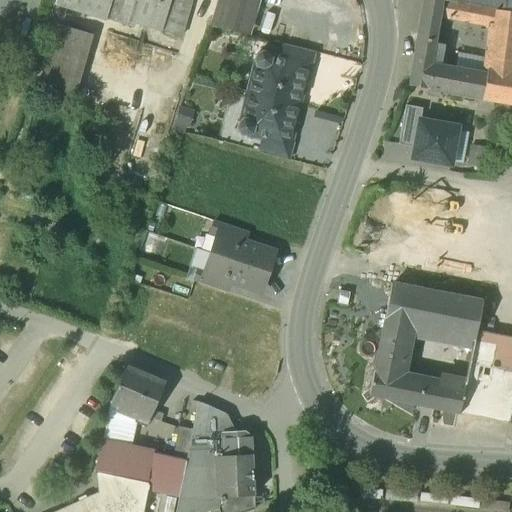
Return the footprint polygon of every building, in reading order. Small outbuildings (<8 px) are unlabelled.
[(55,0),(53,9),(139,32),(140,28),(161,34),(162,31),(182,37),(191,0),(55,0)] [(254,0),(218,0),(210,26),(244,34),(254,0)] [(447,0),(422,0),(419,23),(436,26),(438,16),(493,27),(495,9),(448,0),(447,0)] [(511,0),(503,0),(502,10),(502,12),(511,12),(511,0)] [(511,12),(502,12),(502,10),(495,9),(493,27),(488,71),(493,72),(488,100),(511,104),(511,12)] [(436,26),(419,23),(416,38),(434,41),(437,27),(436,26)] [(92,36),(57,26),(36,98),(70,109),(92,36)] [(487,74),(431,64),(434,41),(416,38),(408,86),(483,99),(487,74)] [(314,52),(285,45),(281,59),(307,66),(306,67),(310,68),(314,52)] [(281,59),(271,57),(267,53),(261,51),(255,55),(253,61),(255,66),(248,92),(297,105),(306,67),(307,66),(281,59)] [(297,105),(248,92),(242,119),(238,122),(236,129),(239,135),(246,136),(251,135),(263,138),(287,144),(288,142),(297,105)] [(171,125),(185,130),(191,110),(177,105),(171,125)] [(416,148),(420,121),(422,109),(406,106),(400,145),(416,148)] [(456,127),(420,121),(416,148),(414,159),(450,165),(456,127)] [(287,144),(263,138),(259,152),(288,160),(292,143),(288,142),(287,144)] [(511,148),(496,145),(493,155),(511,159),(511,148)] [(498,161),(483,159),(481,178),(495,180),(498,161)] [(246,232),(214,221),(210,233),(216,236),(217,234),(242,243),(246,232)] [(242,243),(217,234),(216,236),(210,253),(265,272),(272,253),(242,243)] [(265,272),(210,253),(204,271),(204,272),(230,281),(259,291),(265,272)] [(230,281),(204,272),(204,271),(198,269),(194,281),(226,292),(230,281)] [(438,284),(429,283),(427,291),(437,293),(438,284)] [(427,291),(391,284),(384,323),(409,328),(474,341),(476,330),(482,302),(437,293),(427,291)] [(349,292),(339,290),(336,304),(347,306),(349,292)] [(409,328),(384,323),(369,395),(433,408),(438,385),(401,377),(399,373),(409,328)] [(511,337),(476,330),(474,341),(475,341),(495,345),(490,368),(511,371),(511,337)] [(495,345),(475,341),(466,383),(460,413),(480,417),(490,368),(495,345)] [(163,385),(124,368),(110,402),(118,405),(116,411),(131,417),(133,412),(148,418),(163,385)] [(511,371),(490,368),(480,417),(507,423),(511,399),(511,371)] [(466,383),(440,378),(438,385),(433,408),(460,413),(466,383)] [(208,407),(197,402),(192,429),(186,461),(178,497),(175,511),(205,511),(219,507),(222,507),(222,497),(219,497),(218,455),(225,455),(224,432),(235,431),(226,415),(208,407)] [(178,427),(172,458),(186,461),(192,429),(178,427)] [(235,431),(224,432),(225,455),(252,453),(251,435),(245,431),(235,431)] [(172,458),(101,443),(95,471),(148,481),(146,490),(147,490),(178,497),(186,461),(172,458)] [(225,455),(218,455),(219,497),(222,497),(254,495),(252,453),(225,455)] [(85,495),(77,499),(78,501),(54,511),(142,511),(143,511),(147,490),(146,490),(148,481),(95,471),(97,493),(86,498),(85,495)] [(254,495),(222,497),(222,507),(219,507),(220,511),(243,511),(253,509),(254,495)]
